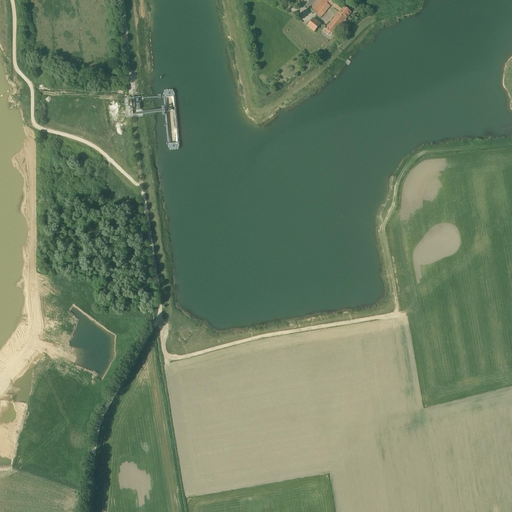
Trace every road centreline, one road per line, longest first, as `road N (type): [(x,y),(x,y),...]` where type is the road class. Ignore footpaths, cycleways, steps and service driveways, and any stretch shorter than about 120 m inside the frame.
road 1 (track): [(87,511),(98,423),(159,309),(140,184)]
road 2 (track): [(159,309),(168,359),(397,317)]
road 3 (track): [(140,184),(100,151),(32,123),(30,84),(14,67),(12,0)]
road 4 (track): [(140,184),(121,0)]
road 5 (track): [(223,346),(169,476),(172,511)]
